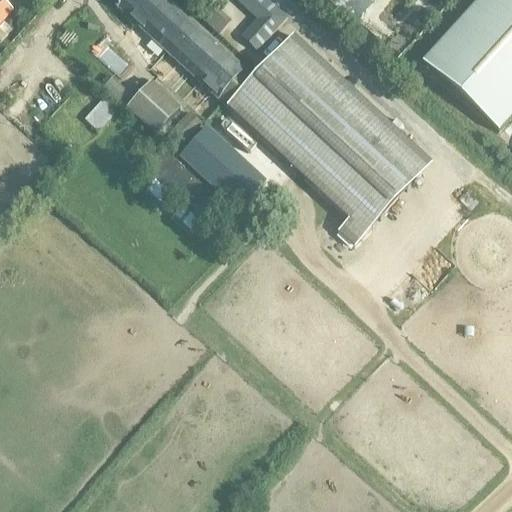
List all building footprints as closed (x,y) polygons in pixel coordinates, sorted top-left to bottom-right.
[(0,0),(0,6),(14,20),(31,0),(0,0)] [(217,102),(219,100),(244,72),(225,54),(232,46),(220,35),(213,43),(165,0),(123,0),(116,8),(217,102)] [(244,0),(268,21),(247,44),(256,53),(286,20),(264,0),(244,0)] [(362,6),(355,0),(323,0),(348,22),(362,6)] [(498,135),(511,119),(511,0),(481,0),(422,66),(498,135)] [(194,14),(218,35),(226,26),(202,5),(194,14)] [(103,38),(92,50),(119,74),(130,63),(103,38)] [(281,50),(230,105),(352,217),(337,234),(354,250),(420,178),(281,50)] [(129,92),(112,75),(95,92),(113,109),(129,92)] [(172,112),(144,85),(119,112),(147,138),(172,112)] [(160,142),(167,149),(167,148),(192,121),(185,114),(160,142)] [(192,121),(167,148),(167,149),(242,217),(255,202),(238,186),(251,172),(194,119),(192,121)] [(469,213),(477,204),(465,192),(457,201),(469,213)]
